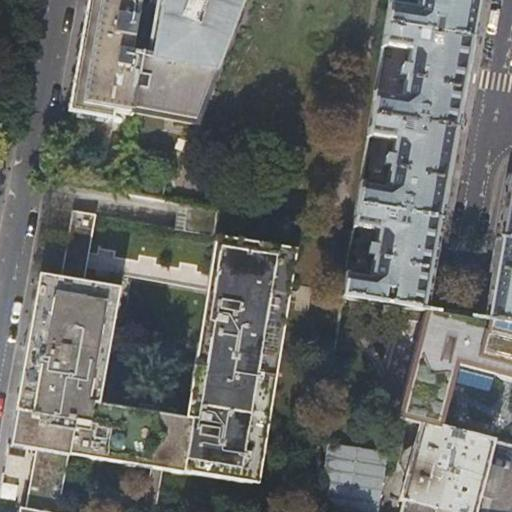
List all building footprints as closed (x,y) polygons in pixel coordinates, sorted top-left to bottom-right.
[(130,111),(149,0),(97,0),(94,23),(79,102),(130,111)] [(149,0),(129,115),(132,115),(134,108),(196,121),(242,0),(149,0)] [(418,0),(417,9),(390,4),(386,26),(432,34),(434,21),(442,22),(440,35),(473,40),(480,0),(418,0)] [(432,34),(386,26),(383,47),(409,52),(406,69),(401,68),(400,77),(404,78),(400,100),(375,95),(368,136),(393,140),(390,156),(385,154),(383,165),(389,166),(384,189),(360,184),(354,226),(376,231),(374,246),(368,245),(366,256),(372,257),(368,277),(346,274),(342,296),(424,309),(425,305),(426,295),(431,268),(448,179),(457,127),(466,80),(473,40),(440,35),(437,50),(429,48),(432,34)] [(511,172),(511,173),(509,180),(505,199),(498,236),(490,279),(484,314),(483,319),(511,323),(511,172)] [(58,285),(81,289),(94,215),(70,211),(58,285)] [(107,294),(81,289),(58,285),(39,282),(16,413),(74,422),(68,454),(249,484),(286,249),(222,238),(192,422),(89,403),(107,294)] [(425,305),(424,309),(427,310),(481,319),(483,319),(484,314),(466,311),(466,308),(445,304),(444,308),(425,305)] [(479,328),(481,319),(427,310),(397,417),(421,423),(440,428),(457,363),(495,373),(496,375),(498,375),(500,378),(511,381),(511,327),(510,336),(479,328)] [(57,511),(68,454),(74,422),(16,413),(13,412),(7,447),(38,452),(28,511),(23,511),(22,511),(57,511)] [(440,428),(421,423),(414,446),(412,446),(402,453),(399,464),(403,476),(405,477),(399,500),(402,502),(399,511),(474,511),(493,442),(440,428)] [(379,511),(388,454),(328,445),(318,511),(379,511)]
